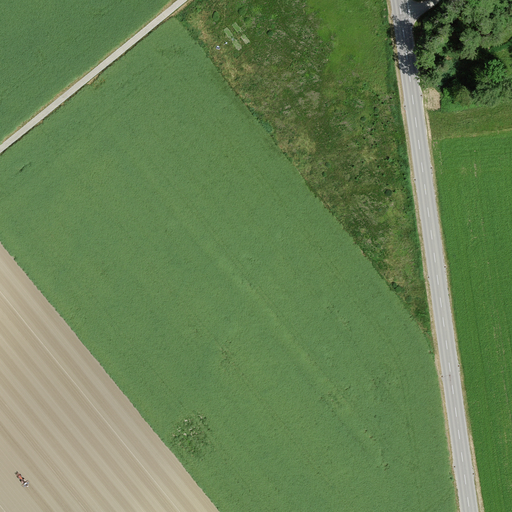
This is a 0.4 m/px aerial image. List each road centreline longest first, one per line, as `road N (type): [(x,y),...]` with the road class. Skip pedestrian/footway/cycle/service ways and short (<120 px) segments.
road 1 (tertiary): [(469,511),(398,0)]
road 2 (track): [(0,150),(183,0)]
